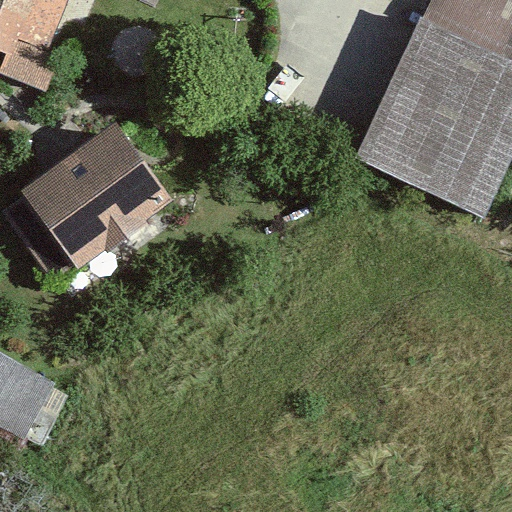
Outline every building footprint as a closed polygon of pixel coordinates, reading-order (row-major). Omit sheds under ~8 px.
[(50,0),(0,0),(0,56),(29,66),(50,0)] [(511,0),(426,0),(414,23),(491,58),(511,19),(511,0)] [(414,23),(351,162),(476,218),(511,138),(511,67),(491,58),(414,23)] [(90,127),(0,203),(0,214),(54,278),(149,197),(90,127)] [(0,461),(47,383),(0,355),(0,461)]
